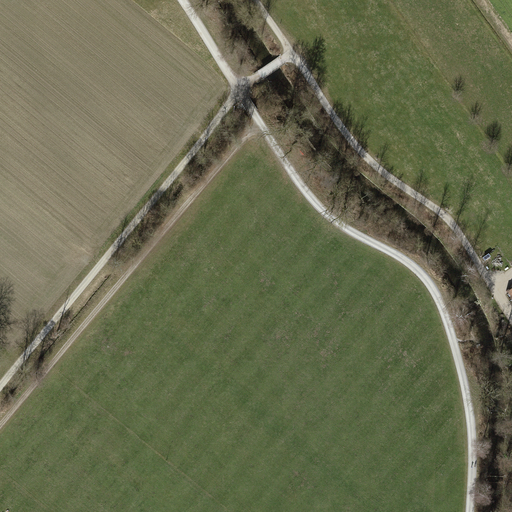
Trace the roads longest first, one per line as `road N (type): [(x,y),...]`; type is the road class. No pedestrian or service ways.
road 1 (track): [(466,511),(471,410),(440,294),(427,275),(323,209),(261,125)]
road 2 (track): [(261,125),(0,425)]
road 3 (track): [(240,90),(0,387)]
road 4 (track): [(499,290),(447,217),(361,153),(291,52)]
